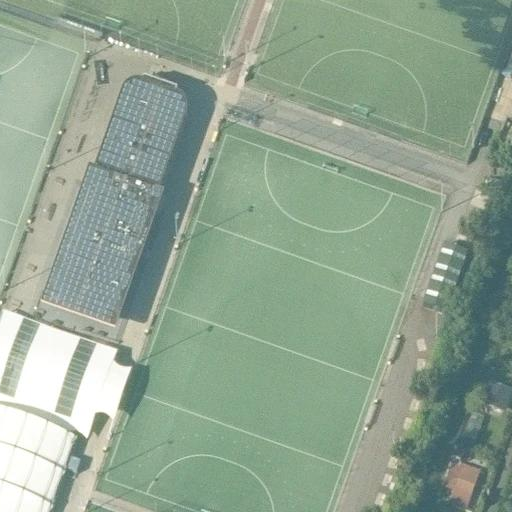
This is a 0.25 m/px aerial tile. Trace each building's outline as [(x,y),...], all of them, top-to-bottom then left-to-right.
[(155,210),(187,121),(187,119),(188,118),(188,117),(188,115),(188,114),(188,112),(188,111),(187,109),(187,108),(186,107),(185,106),(184,104),(183,103),(182,102),(181,102),(180,101),(178,100),(177,100),(176,101),(143,89),(144,88),(141,88),(138,88),(135,88),(133,89),(130,90),(128,92),(126,93),(124,96),(123,98),(91,186),(89,192),(95,195),(58,298),(111,317),(128,268),(135,248),(141,250),(153,216),(155,210)] [(446,250),(424,311),(447,319),(468,258),(446,250)] [(43,330),(83,339),(86,324),(46,315),(43,330)] [(490,386),(484,401),(506,409),(511,393),(490,386)] [(0,511),(50,511),(75,441),(0,414),(0,511)] [(470,500),(479,473),(461,466),(452,493),(470,500)]
